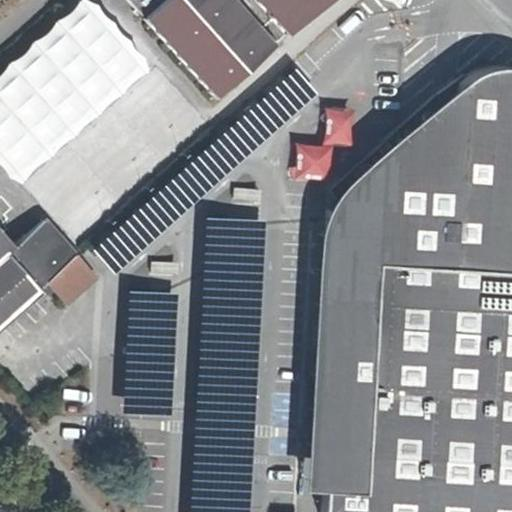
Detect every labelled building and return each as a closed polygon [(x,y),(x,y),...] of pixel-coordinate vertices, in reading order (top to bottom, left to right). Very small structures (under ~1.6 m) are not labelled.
[(91,0),(81,0),(0,73),(0,159),(18,180),(149,63),(91,0)] [(129,0),(155,28),(215,95),(274,42),(285,33),(321,0),(129,0)] [(324,444),(321,487),(319,511),(511,511),(511,66),(510,66),(489,66),(473,70),(457,81),(455,116),(451,173),(393,170),(391,211),(326,208),(324,243),(319,323),(325,324),(334,324),(328,333),(320,357),(321,379),(331,394),(331,395),(330,409),(328,439),(324,439),(324,444)] [(153,67),(90,121),(106,140),(121,126),(125,130),(131,125),(143,138),(184,102),(153,67)] [(455,116),(457,81),(366,162),(326,208),(391,211),(393,170),(451,173),(455,116)] [(352,108),(323,106),(321,143),(294,141),(293,154),(291,177),(328,180),(329,172),(330,155),(331,143),(349,144),(352,108)] [(39,168),(26,176),(53,219),(68,210),(56,190),(69,182),(59,166),(44,176),(39,168)] [(232,225),(255,226),(258,189),(235,187),(232,225)] [(301,485),(321,487),(324,444),(324,439),(328,439),(330,409),(331,395),(331,394),(321,379),(320,357),(328,333),(334,324),(325,324),(319,323),(324,243),(326,208),(317,231),(305,434),(301,485)] [(43,223),(15,249),(45,281),(66,303),(94,278),(43,223)] [(0,262),(15,249),(0,233),(0,262)] [(45,281),(15,249),(0,262),(0,325),(36,294),(33,291),(45,281)] [(151,284),(177,283),(176,261),(150,262),(151,284)]
